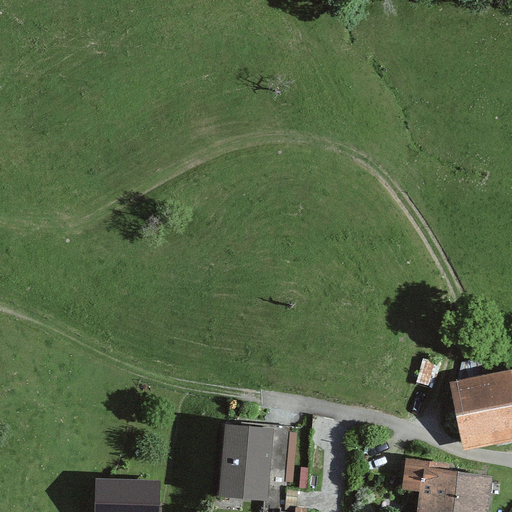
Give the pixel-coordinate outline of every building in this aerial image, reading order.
[(511,370),(449,383),(464,452),(511,441),(511,370)] [(278,426),(224,422),(218,493),(265,497),(264,511),(277,511),(279,511),(281,499),(286,500),(292,425),(278,424),(278,426)] [(442,461),(406,456),(402,486),(421,489),(417,511),(453,511),(459,468),(441,465),(442,461)] [(308,468),(301,467),(300,487),(307,488),(308,468)] [(488,511),(494,473),(459,468),(453,511),(488,511)] [(157,511),(158,478),(94,476),(93,511),(157,511)]
